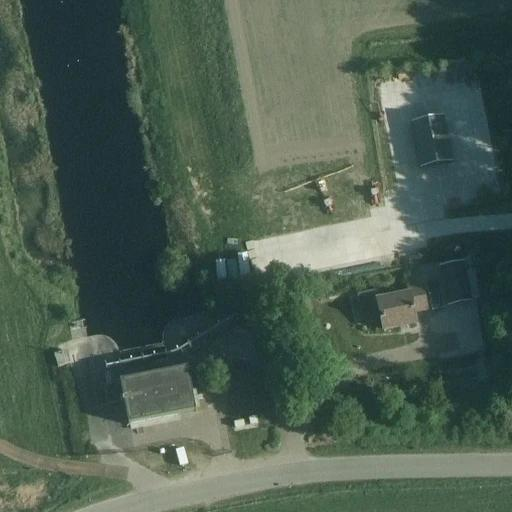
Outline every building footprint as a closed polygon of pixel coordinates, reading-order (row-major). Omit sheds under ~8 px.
[(444,117),(411,124),(420,169),(453,162),(444,117)] [(418,259),(409,260),(410,268),(420,266),(418,259)] [(440,267),(448,306),(471,301),(463,262),(440,267)] [(377,300),(384,329),(428,320),(426,309),(439,306),(433,282),(407,287),(408,293),(377,300)] [(355,289),(359,320),(372,318),(368,287),(355,289)] [(187,371),(168,374),(104,387),(107,404),(124,401),(129,425),(195,412),(187,371)]
